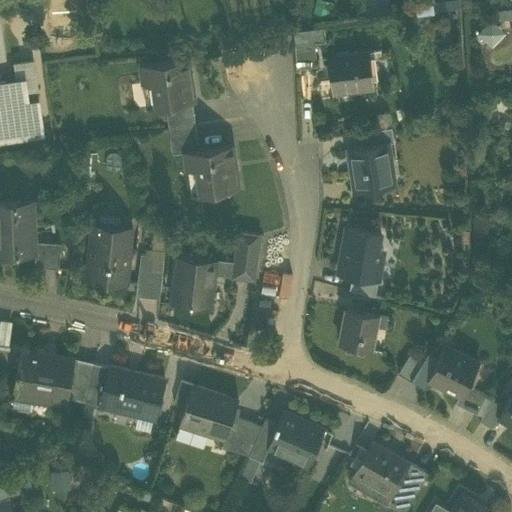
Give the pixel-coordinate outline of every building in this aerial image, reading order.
[(328,0),(316,0),(313,13),(329,17),(333,1),(328,0)] [(433,1),(415,3),(417,14),(434,12),(433,1)] [(511,8),(498,10),(499,21),(511,19),(511,8)] [(506,33),(492,19),(475,37),(482,44),(486,40),(492,47),(506,33)] [(324,26),(294,29),(295,41),(315,41),(326,40),(324,26)] [(295,41),(297,66),(317,65),(315,41),(295,41)] [(357,86),(357,89),(374,87),(369,50),(328,55),(331,78),(332,89),(357,86)] [(152,80),(155,105),(169,103),(194,100),(188,56),(141,62),(144,81),(152,80)] [(0,81),(0,138),(43,133),(39,99),(27,101),(25,89),(37,87),(34,60),(15,63),(17,79),(0,81)] [(332,89),(331,78),(319,80),(322,100),(334,98),(332,89)] [(147,106),(155,105),(152,80),(144,81),(147,106)] [(169,103),(173,127),(198,123),(194,100),(169,103)] [(375,128),(392,126),(390,109),(372,111),(375,128)] [(201,147),(198,123),(173,127),(176,151),(185,149),(201,147)] [(362,131),(364,143),(389,139),(394,139),(392,126),(375,128),(362,131)] [(347,146),(353,189),(387,183),(383,154),(391,153),(389,139),(364,143),(347,146)] [(196,167),(199,192),(239,186),(233,143),(201,147),(185,149),(188,168),(196,167)] [(97,170),(98,151),(85,150),(83,168),(97,170)] [(395,182),(391,153),(383,154),(387,183),(395,182)] [(191,193),(199,192),(196,167),(188,168),(191,193)] [(0,199),(0,253),(20,253),(19,248),(36,247),(36,252),(38,252),(38,240),(36,198),(33,198),(34,203),(17,204),(17,199),(0,199)] [(99,223),(119,225),(120,214),(100,213),(99,223)] [(91,278),(128,281),(133,226),(119,225),(99,223),(92,222),(90,238),(95,238),(91,278)] [(352,275),(378,280),(383,248),(378,247),(381,231),(347,225),(338,273),(352,275)] [(242,261),(237,260),(235,275),(254,277),(260,232),(241,229),(239,242),(244,243),(242,261)] [(155,232),(153,248),(165,249),(167,233),(155,232)] [(35,265),(59,267),(61,242),(38,240),(38,252),(36,252),(35,265)] [(151,268),(163,269),(165,249),(153,248),(146,247),(145,253),(153,254),(151,268)] [(136,294),(160,297),(163,269),(151,268),(153,254),(145,253),(141,252),(136,294)] [(172,301),(211,306),(215,272),(217,258),(177,254),(172,301)] [(215,272),(235,275),(237,260),(217,258),(215,272)] [(350,289),(375,295),(378,280),(352,275),(350,289)] [(340,342),(371,348),(378,312),(347,307),(340,342)] [(1,319),(0,323),(0,343),(11,345),(14,320),(1,319)] [(442,384),(459,393),(465,380),(469,382),(479,360),(445,343),(438,356),(428,376),(443,383),(442,384)] [(49,401),(67,404),(68,397),(74,357),(74,356),(21,347),(13,395),(15,395),(33,398),(34,399),(35,393),(50,395),(49,401)] [(422,360),(411,378),(423,385),(428,376),(438,356),(427,351),(422,360)] [(411,378),(422,360),(410,353),(398,371),(410,379),(411,378)] [(68,397),(85,401),(95,362),(78,358),(74,357),(68,397)] [(109,365),(95,362),(85,401),(100,405),(109,365)] [(139,414),(155,418),(165,376),(110,363),(109,365),(100,405),(139,414)] [(173,404),(186,409),(194,384),(181,380),(173,404)] [(455,400),(477,411),(487,391),(469,382),(465,380),(459,393),(455,400)] [(226,437),(227,437),(234,415),(240,399),(194,384),(186,409),(181,422),(211,432),(226,437)] [(487,391),(477,411),(482,414),(493,398),(494,394),(487,391)] [(500,415),(511,422),(511,392),(504,405),(499,414),(500,415)] [(33,398),(15,395),(13,407),(31,410),(33,398)] [(480,418),(492,426),(500,415),(499,414),(504,405),(493,398),(482,414),(480,418)] [(268,446),(309,464),(325,427),(284,409),(278,424),(268,446)] [(155,418),(139,414),(137,426),(153,430),(155,418)] [(222,446),(248,455),(262,424),(234,415),(227,437),(226,437),(222,446)] [(264,418),(262,424),(248,455),(262,461),(268,446),(278,424),(264,418)] [(211,432),(181,422),(177,436),(206,446),(211,432)] [(351,474),(369,484),(388,495),(389,496),(394,488),(409,461),(372,439),(351,474)] [(262,461),(248,455),(240,474),(254,480),(262,461)] [(394,488),(413,499),(428,472),(409,461),(394,488)] [(0,475),(0,498),(34,488),(27,463),(0,475)] [(70,469),(52,470),(53,489),(71,487),(70,469)] [(348,479),(366,490),(369,484),(351,474),(348,479)] [(385,500),(388,495),(369,484),(366,490),(385,500)] [(413,499),(394,488),(389,496),(388,495),(385,500),(405,511),(413,499)] [(489,511),(491,508),(461,490),(451,508),(435,499),(427,511),(489,511)] [(0,499),(0,511),(13,511),(9,497),(0,499)]
